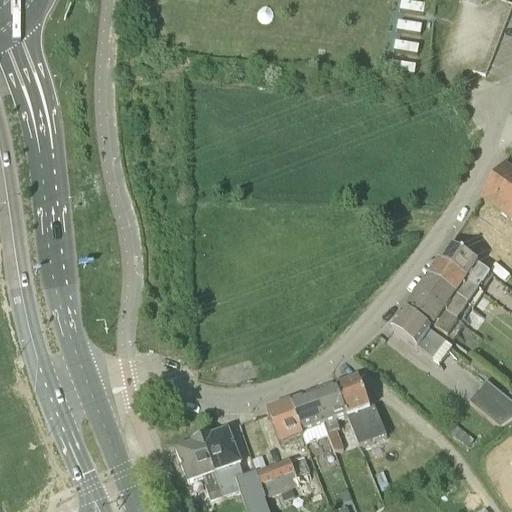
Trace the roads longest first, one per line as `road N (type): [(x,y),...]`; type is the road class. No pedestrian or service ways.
road 1 (unclassified): [(96,395),(149,387),(233,401),(297,382),(364,325),(456,217),(495,155),(511,104)]
road 2 (tertiary): [(96,395),(67,319),(35,110)]
road 3 (tertiary): [(0,137),(19,281),(58,409)]
road 4 (tertiary): [(140,511),(96,395)]
